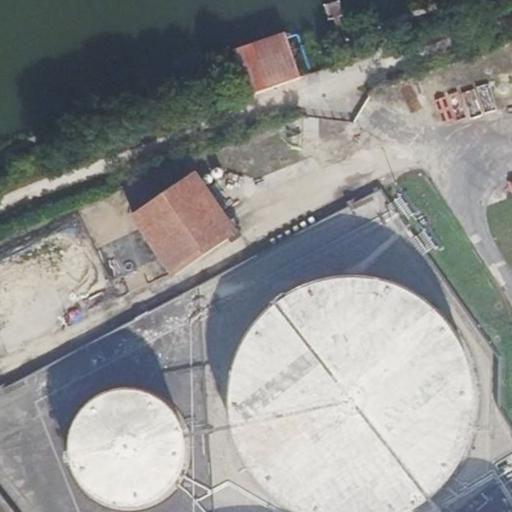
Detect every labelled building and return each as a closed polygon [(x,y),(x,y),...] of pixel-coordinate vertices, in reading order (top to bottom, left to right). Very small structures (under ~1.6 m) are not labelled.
[(290,32),(235,50),(240,65),(251,99),(306,81),(294,43),(290,32)] [(432,82),(405,91),(410,107),(437,98),(432,82)] [(488,84),(453,93),(459,119),(494,111),(488,84)] [(239,231),(198,171),(134,213),(176,274),(239,231)] [(460,336),(437,309),(420,296),(386,282),(360,278),(326,281),(292,295),(261,320),(245,342),(236,363),(231,385),(231,420),(243,460),(267,492),(288,509),(294,511),(414,511),(417,511),(450,483),(464,462),(477,429),(479,390),(474,366),(460,336)] [(180,420),(169,407),(153,397),(135,393),(122,393),(113,396),(96,404),(88,411),(82,419),(75,433),(72,442),(72,457),(74,469),(79,479),(88,492),(97,500),(111,507),(120,509),(140,509),(159,503),(169,496),(176,488),(182,479),(188,464),(189,445),(184,428),(180,420)]
